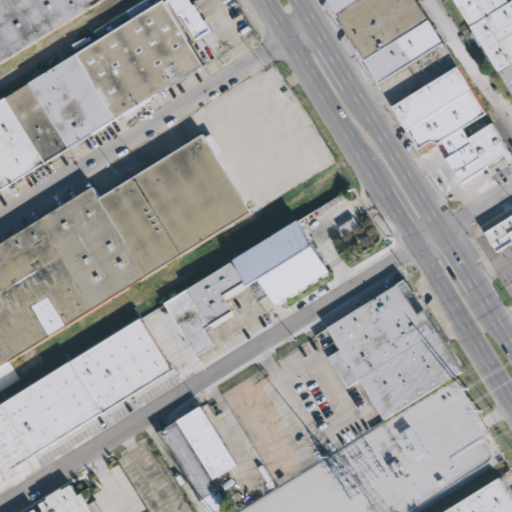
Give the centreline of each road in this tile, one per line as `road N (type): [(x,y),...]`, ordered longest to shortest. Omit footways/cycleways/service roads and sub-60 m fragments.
road 1 (residential): [(0,511),(420,251)]
road 2 (primary): [(511,341),(300,0)]
road 3 (residential): [(0,218),(314,23)]
road 4 (primary): [(261,0),(364,164)]
road 5 (primary): [(420,251),(511,406)]
